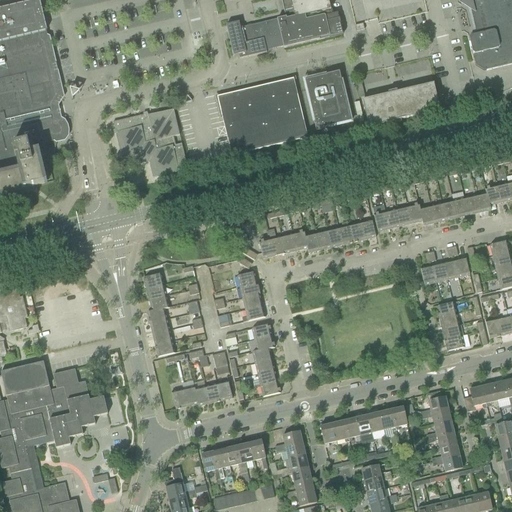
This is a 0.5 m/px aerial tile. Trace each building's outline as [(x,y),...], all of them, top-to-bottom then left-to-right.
[(328,0),(283,0),(285,7),(282,7),(284,12),(293,10),(295,18),(304,16),(304,17),(331,11),(328,0)] [(511,0),(463,0),(463,2),(470,7),(477,35),(470,36),(469,39),(472,53),(473,54),(472,56),(474,61),(475,66),(483,71),(511,64),(511,0)] [(0,195),(22,191),(21,188),(25,187),(26,189),(44,184),(37,153),(41,151),(48,160),(51,151),(42,147),(43,144),(63,140),(66,135),(66,131),(65,127),(63,122),(59,120),(56,106),(61,97),(39,1),(0,10),(0,195)] [(285,18),(277,20),(283,47),(283,49),(342,35),(337,14),(332,15),(331,11),(304,17),(304,16),(295,18),(293,10),(284,12),(285,18)] [(283,47),(277,20),(251,26),(250,25),(246,26),(247,27),(240,29),(238,23),(226,26),(227,32),(233,57),(238,56),(239,60),(266,53),(266,51),(283,47)] [(314,123),(316,131),(328,128),(351,123),(341,80),(339,73),(326,76),(323,77),(322,76),(322,77),(316,79),(316,77),(315,78),(316,79),(312,80),(312,79),(304,81),(313,120),(314,120),(314,123)] [(222,118),(222,119),(231,156),(307,139),(293,80),(217,98),(221,118),(222,118)] [(356,83),(359,98),(364,97),(361,82),(356,83)] [(388,93),(388,95),(362,101),(368,128),(394,122),(395,124),(401,123),(400,120),(439,111),(433,85),(397,93),(396,91),(388,93)] [(363,122),(358,102),(353,103),(358,124),(363,122)] [(179,136),(175,120),(173,110),(147,116),(148,118),(144,119),(143,116),(112,123),(121,159),(137,156),(139,165),(148,162),(152,179),(178,173),(177,166),(186,164),(181,145),(175,146),(173,137),(179,136)] [(507,184),(496,187),(500,204),(511,201),(507,184)] [(496,187),(485,189),(490,211),(489,207),(500,204),(496,187)] [(486,194),(475,196),(479,214),(490,211),(486,194)] [(475,196),(464,199),(468,216),(479,214),(475,196)] [(464,199),(453,202),(457,219),(468,216),(464,199)] [(453,202),(441,204),(446,222),(457,219),(453,202)] [(441,204),(430,207),(435,224),(446,222),(441,204)] [(418,205),(407,207),(411,225),(419,223),(422,223),(422,222),(419,209),(418,205)] [(372,209),(373,215),(385,213),(383,206),(372,209)] [(407,207),(396,210),(400,228),(411,225),(407,207)] [(430,207),(419,209),(422,222),(423,227),(435,224),(430,207)] [(396,210),(385,213),(389,230),(400,228),(396,210)] [(389,230),(385,213),(373,215),(378,233),(389,230)] [(372,221),(360,223),(364,241),(376,238),(372,221)] [(360,223),(349,226),(353,243),(364,241),(360,223)] [(349,226),(338,229),(342,246),(353,243),(349,226)] [(338,229),(327,231),(331,249),(342,246),(338,229)] [(273,231),(268,232),(270,240),(274,257),(285,254),(281,237),(275,239),(273,231)] [(327,231),(316,234),(320,251),(331,249),(327,231)] [(303,232),(292,235),(296,252),(304,250),(307,249),(305,237),(303,232)] [(304,232),(303,232),(309,254),(320,251),(316,234),(305,237),(304,232)] [(292,235),(281,237),(285,254),(296,252),(292,235)] [(274,257),(270,240),(259,243),(263,260),(274,257)] [(490,247),(492,258),(510,254),(507,242),(490,247)] [(245,248),(241,254),(254,262),(257,256),(245,248)] [(466,250),(469,263),(476,262),(472,249),(466,250)] [(492,258),(495,269),(511,264),(511,263),(510,254),(492,258)] [(239,257),(236,262),(248,270),(251,265),(239,257)] [(465,259),(454,261),(458,279),(469,276),(465,259)] [(454,261),(443,264),(447,281),(458,279),(454,261)] [(476,262),(469,263),(472,272),(478,271),(476,262)] [(443,264),(432,267),(436,284),(447,281),(443,264)] [(511,264),(495,269),(498,280),(511,276),(511,264)] [(436,284),(432,267),(420,269),(424,287),(436,284)] [(236,277),(239,289),(257,285),(254,273),(236,277)] [(143,279),(146,291),(163,286),(161,275),(143,279)] [(511,276),(498,280),(500,292),(511,288),(511,276)] [(239,289),(242,300),(259,296),(257,285),(239,289)] [(146,291),(149,302),(166,298),(163,286),(146,291)] [(9,333),(17,331),(27,329),(25,320),(27,319),(22,298),(19,298),(17,289),(0,293),(0,295),(0,297),(0,362),(2,362),(1,358),(6,357),(3,342),(0,343),(0,338),(0,337),(0,334),(1,334),(0,329),(0,324),(6,323),(9,333)] [(242,300),(245,311),(262,307),(259,296),(242,300)] [(166,298),(149,302),(149,304),(150,310),(151,312),(151,313),(169,309),(168,304),(166,298)] [(436,308),(438,319),(456,315),(454,303),(436,308)] [(197,307),(188,309),(187,310),(188,316),(199,314),(197,307)] [(246,318),(242,319),(243,324),(247,323),(255,321),(265,319),(262,307),(245,311),(246,318)] [(146,314),(149,325),(166,321),(164,310),(169,309),(146,314)] [(438,319),(441,330),(459,326),(456,315),(438,319)] [(217,318),(219,324),(228,322),(226,316),(217,318)] [(507,317),(496,320),(500,337),(511,334),(507,317)] [(500,337),(496,320),(485,322),(489,340),(500,337)] [(149,325),(152,336),(169,332),(166,321),(149,325)] [(476,324),(478,333),(484,332),(482,323),(476,324)] [(32,331),(27,332),(27,336),(33,334),(36,334),(39,333),(37,326),(31,327),(32,331)] [(251,330),(254,341),(271,337),(269,326),(251,330)] [(441,330),(444,341),(462,337),(459,326),(441,330)] [(152,336),(154,348),(172,344),(169,332),(152,336)] [(234,334),(225,336),(226,341),(235,339),(234,337),(241,335),(240,332),(234,334)] [(484,332),(478,333),(481,347),(487,345),(484,332)] [(271,337),(254,341),(255,347),(256,352),(270,349),(274,348),(271,337)] [(462,337),(444,341),(446,353),(464,349),(462,337)] [(235,339),(226,341),(224,342),(226,348),(236,346),(235,339)] [(165,345),(154,348),(157,359),(174,355),(174,354),(172,344),(165,345)] [(256,352),(252,353),(255,365),(272,360),(271,353),(270,350),(270,349),(256,352)] [(224,354),(212,356),(213,358),(215,370),(216,370),(227,367),(225,357),(224,355),(224,354)] [(255,365),(257,376),(275,372),(272,360),(255,365)] [(78,511),(76,502),(69,503),(66,492),(66,491),(65,484),(43,489),(37,465),(33,448),(54,443),(55,450),(70,447),(69,439),(83,436),(81,429),(95,426),(93,419),(107,415),(103,398),(89,402),(84,383),(77,385),(74,371),(53,376),(56,390),(50,392),(43,363),(0,373),(7,402),(1,403),(0,400),(0,434),(1,440),(0,439),(0,464),(1,470),(8,468),(11,482),(0,484),(0,496),(1,500),(8,498),(9,503),(11,511),(78,511)] [(257,376),(260,387),(278,383),(275,372),(257,376)] [(227,382),(216,385),(220,402),(232,400),(227,382)] [(504,382),(493,385),(497,402),(508,400),(504,382)] [(278,383),(260,387),(263,398),(280,394),(278,383)] [(216,385),(205,387),(209,405),(220,402),(216,385)] [(493,385),(481,388),(486,408),(490,408),(489,404),(497,402),(493,385)] [(194,388),(193,388),(198,408),(209,405),(205,387),(194,390),(194,388)] [(193,388),(182,391),(186,408),(197,406),(197,408),(198,408),(193,388)] [(486,408),(481,388),(469,391),(471,398),(463,400),(466,414),(474,412),(473,408),(482,406),(482,409),(486,408)] [(186,408),(182,391),(171,393),(175,411),(186,408)] [(414,418),(421,417),(448,410),(445,398),(443,399),(439,392),(426,396),(430,395),(431,402),(428,403),(430,411),(420,414),(413,412),(414,418)] [(394,407),(390,408),(395,432),(399,431),(398,428),(407,426),(402,408),(395,410),(394,407)] [(386,412),(379,414),(383,432),(391,430),(391,433),(395,432),(390,408),(385,409),(386,412)] [(432,418),(433,426),(451,422),(448,410),(421,417),(422,421),(432,418)] [(371,413),(366,414),(371,434),(383,432),(379,414),(371,416),(371,413)] [(362,418),(355,419),(359,437),(360,437),(362,446),(373,443),(373,441),(372,437),(371,434),(366,414),(362,415),(362,418)] [(494,420),(489,421),(490,424),(501,422),(500,415),(493,416),(494,420)] [(347,418),(343,419),(348,443),(352,442),(352,439),(359,437),(355,419),(348,421),(347,418)] [(339,423),(332,425),(336,443),(344,441),(345,444),(348,443),(343,419),(338,420),(339,423)] [(426,437),(427,441),(454,434),(451,422),(433,426),(435,434),(426,437)] [(511,422),(504,424),(495,427),(497,439),(511,435),(511,422)] [(336,443),(332,425),(324,427),(324,424),(319,425),(320,428),(324,446),(325,449),(328,448),(327,445),(336,443)] [(274,448),(275,451),(302,445),(299,433),(282,437),(284,446),(274,448)] [(427,441),(419,443),(421,448),(435,443),(435,442),(437,442),(439,450),(457,446),(454,434),(427,441)] [(511,435),(497,439),(500,450),(511,447),(511,435)] [(256,443),(249,445),(253,462),(261,460),(263,470),(267,469),(263,452),(261,442),(260,439),(256,440),(256,443)] [(241,443),(236,444),(243,475),(247,474),(245,464),(253,462),(249,445),(241,447),(241,443)] [(233,449),(225,450),(230,468),(237,466),(240,476),(243,475),(236,444),(232,445),(233,449)] [(286,453),(287,461),(305,456),(302,445),(275,451),(276,455),(286,453)] [(431,460),(432,464),(459,458),(457,446),(439,450),(441,458),(431,460)] [(399,447),(392,449),(393,451),(394,455),(394,456),(400,454),(400,451),(400,450),(399,447)] [(511,447),(500,450),(503,462),(511,460),(511,447)] [(217,449),(213,450),(220,480),(224,479),(222,470),(230,468),(225,450),(218,452),(217,449)] [(208,451),(201,453),(201,456),(204,466),(206,473),(214,471),(217,481),(220,480),(213,450),(208,451)] [(375,453),(364,456),(366,462),(377,460),(377,459),(376,456),(376,455),(375,453)] [(280,471),(281,475),(308,468),(305,456),(287,461),(289,469),(280,471)] [(459,458),(432,464),(433,467),(443,465),(445,474),(462,470),(459,458)] [(511,460),(503,462),(506,474),(511,472),(511,460)] [(361,471),(364,483),(391,476),(390,473),(380,475),(378,467),(361,471)] [(291,476),(293,484),(311,480),(308,468),(281,475),(282,478),(291,476)] [(175,487),(165,489),(168,501),(195,495),(206,492),(207,492),(206,486),(204,487),(194,489),(194,491),(184,494),(182,485),(179,469),(171,470),(174,481),(175,487)] [(94,485),(108,482),(108,481),(107,476),(93,479),(94,485)] [(364,483),(366,495),(384,491),(382,482),(392,480),(391,476),(364,483)] [(108,481),(108,482),(111,495),(118,494),(114,480),(108,481)] [(285,494),(286,498),(313,492),(311,480),(293,484),(295,492),(285,494)] [(271,486),(266,488),(268,500),(274,499),(271,486)] [(266,488),(260,489),(263,501),(268,500),(266,488)] [(260,489),(254,491),(257,503),(263,501),(260,489)] [(254,491),(248,492),(251,504),(257,503),(254,491)] [(366,495),(369,506),(396,500),(396,496),(386,499),(384,491),(366,495)] [(248,492),(242,493),(245,506),(251,504),(248,492)] [(313,492),(286,498),(287,501),(297,499),(299,508),(316,504),(313,492)] [(242,493),(236,495),(239,507),(245,506),(242,493)] [(471,497),(463,499),(466,511),(478,511),(475,493),(471,494),(471,497)] [(478,493),(475,493),(478,511),(487,511),(491,511),(487,494),(479,496),(478,493)] [(168,501),(170,511),(174,511),(188,509),(186,501),(196,499),(195,495),(168,501)] [(236,495),(230,496),(233,508),(239,507),(236,495)] [(230,496),(225,497),(227,510),(233,508),(230,496)] [(225,497),(219,499),(222,511),(227,510),(225,497)] [(455,498),(451,499),(454,511),(466,511),(463,499),(456,501),(455,498)] [(217,511),(222,511),(219,499),(213,500),(215,511),(217,511)] [(448,503),(440,505),(441,511),(454,511),(451,499),(447,500),(448,503)] [(345,500),(334,503),(335,509),(346,507),(345,500)] [(369,506),(370,511),(388,511),(387,506),(397,503),(396,500),(369,506)] [(9,503),(2,504),(4,511),(8,511),(11,511),(9,503)] [(431,503),(428,504),(429,511),(441,511),(440,505),(432,507),(431,503)]
